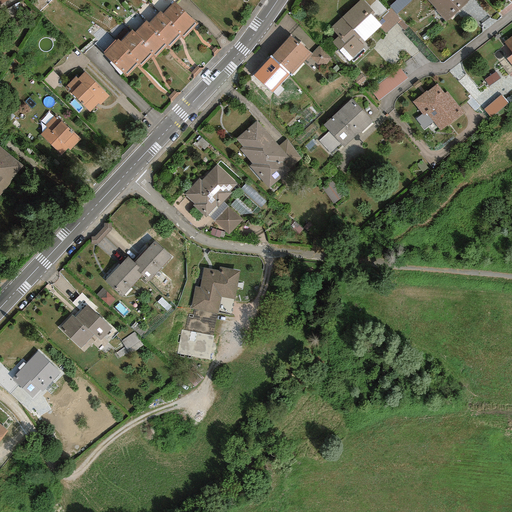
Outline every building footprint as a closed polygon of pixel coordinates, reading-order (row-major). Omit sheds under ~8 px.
[(466,0),(426,0),(425,1),(445,23),(468,2),(466,0)] [(173,2),(103,58),(122,81),(192,25),(173,2)] [(360,6),(325,36),(348,62),(383,32),(360,6)] [(511,33),(498,46),(511,62),(511,33)] [(307,59),(287,40),(251,77),(271,96),(307,59)] [(401,66),(370,87),(379,99),(409,78),(401,66)] [(47,77),(54,85),(61,78),(54,70),(47,77)] [(81,72),(63,91),(89,116),(107,98),(81,72)] [(490,84),(501,78),(498,73),(487,79),(490,84)] [(439,84),(411,103),(433,135),(461,117),(439,84)] [(492,118),(510,103),(502,94),(484,109),(492,118)] [(351,103),(323,129),(342,150),(370,124),(351,103)] [(56,120),(39,138),(60,158),(67,151),(70,154),(80,143),(56,120)] [(277,151),(255,125),(231,145),(272,194),(306,165),(287,143),(277,151)] [(0,149),(0,199),(25,172),(0,149)] [(238,187),(213,165),(182,200),(225,238),(240,221),(222,206),(238,187)] [(323,185),(334,202),(343,196),(333,179),(323,185)] [(126,261),(101,288),(117,303),(138,280),(147,288),(174,259),(154,240),(131,265),(126,261)] [(240,274),(197,267),(189,312),(218,317),(221,299),(235,302),(240,274)] [(84,307),(59,332),(82,354),(107,329),(84,307)] [(194,349),(193,356),(211,358),(214,334),(184,330),(181,348),(194,349)] [(38,354),(11,380),(31,401),(58,375),(38,354)]
